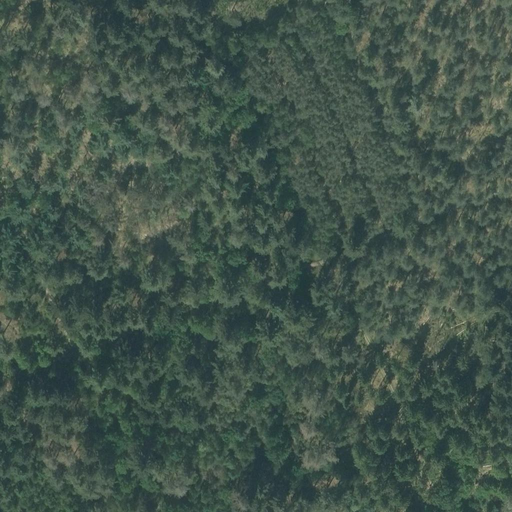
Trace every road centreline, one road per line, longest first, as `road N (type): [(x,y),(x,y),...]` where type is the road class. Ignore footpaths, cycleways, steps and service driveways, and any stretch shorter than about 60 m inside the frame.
road 1 (track): [(75,351),(511,186)]
road 2 (track): [(75,351),(0,196)]
